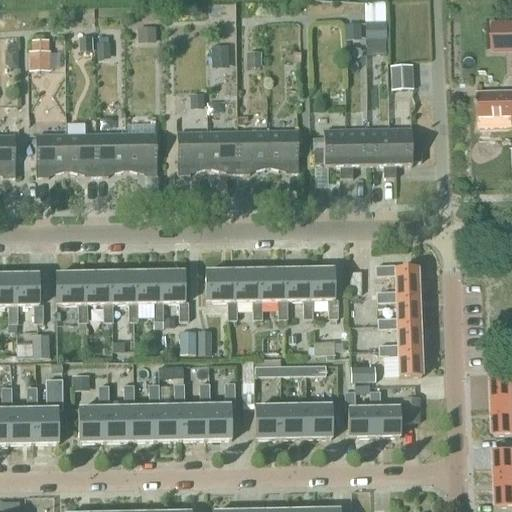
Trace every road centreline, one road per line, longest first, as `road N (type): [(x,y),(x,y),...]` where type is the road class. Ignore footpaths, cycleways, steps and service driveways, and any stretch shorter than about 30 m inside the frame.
road 1 (residential): [(457,474),(0,483)]
road 2 (residential): [(0,236),(449,230)]
road 3 (residential): [(457,474),(449,230)]
road 4 (residential): [(449,230),(440,0)]
